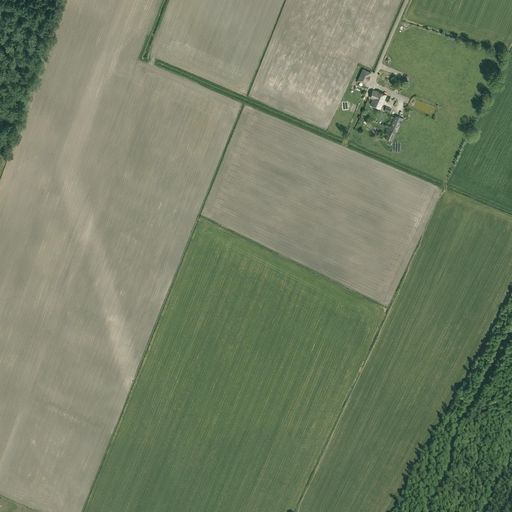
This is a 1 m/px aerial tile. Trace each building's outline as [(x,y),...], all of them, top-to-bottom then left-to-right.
[(358,80),(366,84),(367,80),(368,81),(370,76),(369,76),(371,72),(363,69),(358,80)] [(376,91),(373,97),(383,102),(386,95),(376,91)] [(370,104),(380,109),(383,102),(373,97),(370,104)] [(417,101),(414,108),(435,115),(437,108),(417,101)] [(395,115),(385,138),(392,141),(402,118),(395,115)]
